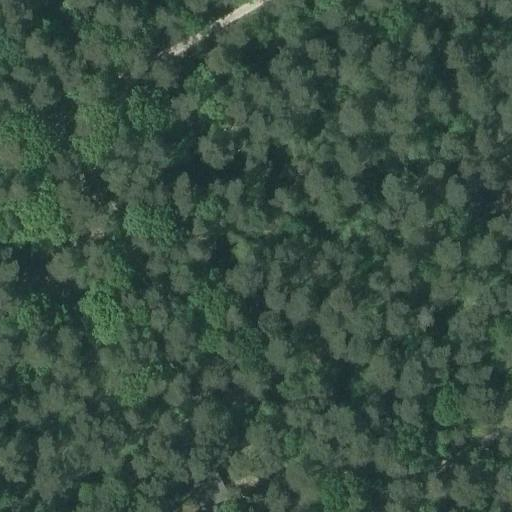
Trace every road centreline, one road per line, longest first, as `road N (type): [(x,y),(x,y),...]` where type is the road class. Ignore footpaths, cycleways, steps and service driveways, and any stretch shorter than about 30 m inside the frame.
road 1 (track): [(44,119),(297,511)]
road 2 (track): [(262,0),(0,144)]
road 3 (track): [(392,0),(511,184)]
road 4 (track): [(342,511),(511,420)]
